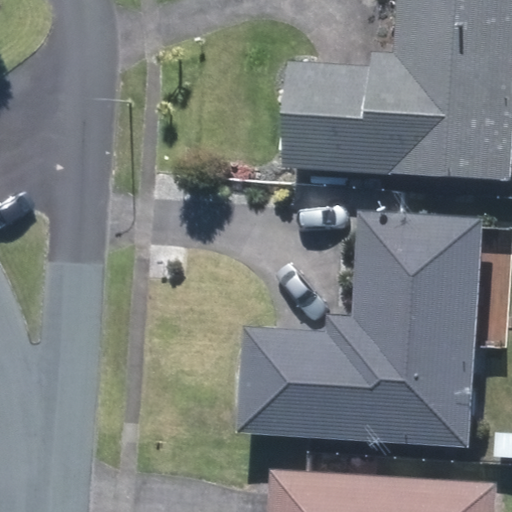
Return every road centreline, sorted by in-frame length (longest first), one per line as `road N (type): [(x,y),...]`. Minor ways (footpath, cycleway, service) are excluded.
road 1 (residential): [(81,0),(86,27),(54,443)]
road 2 (residential): [(54,443),(0,335)]
